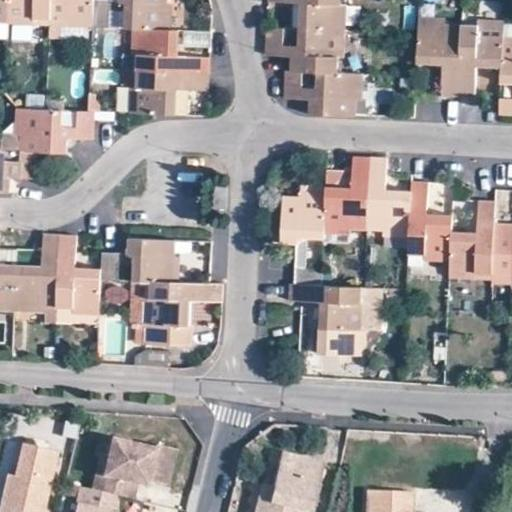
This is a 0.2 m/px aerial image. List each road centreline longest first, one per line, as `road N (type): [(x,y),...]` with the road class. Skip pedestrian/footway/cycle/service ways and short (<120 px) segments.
road 1 (residential): [(237,396),(511,407)]
road 2 (residential): [(249,136),(511,145)]
road 3 (residential): [(237,396),(249,136)]
road 4 (residential): [(237,396),(0,380)]
road 5 (residential): [(0,213),(47,215),(80,197),(133,141),(162,134)]
road 6 (residential): [(249,136),(233,0)]
